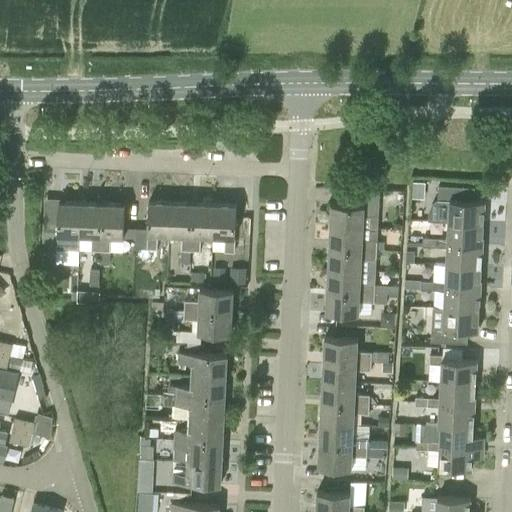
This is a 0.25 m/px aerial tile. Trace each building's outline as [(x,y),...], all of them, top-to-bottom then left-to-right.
[(438,185),(438,199),(449,200),(449,221),(483,222),(484,200),(474,200),(474,187),(438,185)] [(380,189),(360,189),(360,204),(379,205),(380,189)] [(158,234),(170,234),(171,201),(149,200),(148,227),(136,226),(135,237),(135,248),(147,248),(147,247),(157,248),(158,234)] [(80,235),(81,202),(59,201),(58,222),(57,242),(56,248),(79,249),(80,235)] [(193,202),(171,201),(170,234),(182,235),(180,262),(189,262),(189,249),(191,249),(193,202)] [(100,250),(102,202),(81,202),(80,235),(92,236),(91,250),(100,250)] [(125,203),(102,202),(100,250),(99,263),(109,264),(111,236),(135,237),(136,226),(124,226),(125,203)] [(201,236),(213,236),(214,203),(193,202),(191,249),(200,249),(201,236)] [(379,214),(379,205),(360,204),(332,202),(330,225),(361,227),(363,214),(379,214)] [(237,204),(214,203),(213,236),(225,237),(225,251),(235,252),(237,204)] [(57,242),(58,222),(43,221),(42,242),(57,242)] [(447,242),(482,244),(483,222),(449,221),(448,238),(447,242)] [(361,227),(330,225),(329,246),(377,249),(377,240),(361,239),(361,227)] [(422,246),(435,246),(435,237),(423,237),(422,246)] [(448,238),(435,237),(435,246),(447,247),(446,264),(481,266),(482,244),(447,242),(448,238)] [(329,246),(328,268),(359,269),(360,256),(376,257),(377,249),(329,246)] [(446,264),(446,281),(445,285),(480,287),(481,266),(446,264)] [(225,266),(213,266),(213,282),(225,282),(225,266)] [(99,285),(100,268),(90,267),(89,284),(99,285)] [(230,267),(230,282),(245,283),(246,267),(230,267)] [(328,268),(327,289),(375,291),(375,283),(359,283),(359,269),(328,268)] [(205,280),(206,272),(191,271),(190,280),(205,280)] [(0,295),(9,291),(0,275),(0,295)] [(433,280),(421,280),(421,284),(420,289),(433,289),(433,280)] [(446,281),(433,280),(433,289),(445,290),(444,307),(479,309),(480,287),(445,285),(446,281)] [(232,311),(233,289),(199,288),(199,300),(185,299),(184,309),(232,311)] [(358,301),(374,302),(375,291),(327,289),(326,312),(358,314),(358,301)] [(375,292),(374,302),(387,303),(387,293),(375,292)] [(431,340),(467,342),(468,331),(478,331),(479,309),(444,307),(443,328),(431,327),(431,340)] [(197,332),(231,334),(232,311),(184,309),(166,308),(165,320),(185,321),(185,318),(198,319),(197,332)] [(358,337),(325,336),(324,358),(371,361),(382,362),(382,360),(388,361),(389,351),(358,349),(358,337)] [(0,352),(10,355),(13,343),(0,339),(0,352)] [(191,374),(226,376),(227,353),(178,351),(178,361),(192,362),(191,374)] [(0,365),(7,367),(10,355),(0,352),(0,365)] [(441,380),(476,382),(477,360),(442,358),(443,354),(430,353),(429,362),(442,363),(441,380)] [(9,368),(20,370),(22,358),(12,356),(9,368)] [(324,358),(323,380),(356,382),(357,369),(371,369),(371,361),(324,358)] [(389,361),(388,361),(382,360),(382,362),(382,371),(392,371),(393,361),(389,361)] [(0,368),(0,402),(10,405),(16,372),(0,368)] [(40,373),(38,373),(31,375),(36,399),(45,397),(46,396),(43,385),(43,384),(40,373)] [(225,397),(226,376),(191,374),(190,386),(177,385),(176,395),(225,397)] [(323,380),(322,401),(369,403),(369,394),(355,393),(356,382),(323,380)] [(474,403),(476,382),(441,380),(440,397),(440,402),(474,403)] [(189,405),(189,417),(224,419),(225,397),(176,395),(176,405),(189,405)] [(427,405),(428,397),(415,396),(415,405),(427,405)] [(440,397),(428,397),(427,405),(440,406),(439,423),(473,425),(474,403),(440,402),(440,397)] [(322,401),(320,422),(354,424),(355,412),(369,413),(369,403),(322,401)] [(388,425),(389,416),(379,415),(378,424),(388,425)] [(15,417),(12,428),(33,433),(36,422),(15,417)] [(223,440),(224,419),(189,417),(188,429),(174,428),(174,438),(223,440)] [(320,422),(319,444),(367,446),(367,437),(353,436),(354,424),(320,422)] [(401,423),(399,423),(398,435),(411,435),(411,423),(401,423)] [(441,424),(440,441),(440,445),(481,447),(481,437),(473,437),(473,425),(439,423),(439,424),(441,424)] [(30,445),(33,433),(12,428),(10,440),(30,445)] [(160,429),(149,428),(149,436),(160,437),(160,429)] [(30,445),(36,447),(39,435),(33,433),(30,445)] [(222,462),(223,440),(174,438),(174,448),(175,448),(187,448),(187,460),(222,462)] [(416,439),(415,443),(415,448),(427,449),(428,440),(416,439)] [(440,441),(428,440),(427,449),(440,449),(439,467),(471,469),(472,457),(480,458),(481,447),(440,445),(440,441)] [(140,444),(139,459),(152,459),(153,445),(150,445),(148,445),(143,444),(140,444)] [(319,444),(318,466),(350,468),(351,455),(366,456),(366,455),(382,456),(382,447),(367,446),(319,444)] [(221,484),(222,462),(187,460),(186,472),(173,471),(172,482),(221,484)] [(407,478),(408,466),(393,466),(392,478),(407,478)] [(151,487),(152,473),(139,472),(138,486),(139,486),(151,487)] [(0,511),(6,511),(10,492),(0,490),(0,511)] [(317,490),(316,511),(363,511),(364,505),(350,504),(350,492),(317,490)] [(137,511),(151,511),(152,511),(157,511),(158,493),(138,492),(137,511)] [(436,511),(477,511),(478,510),(469,509),(470,498),(438,496),(436,511)] [(38,511),(40,503),(18,499),(15,511),(38,511)] [(403,511),(404,500),(389,500),(388,511),(403,511)] [(219,511),(220,504),(171,502),(170,511),(219,511)]
